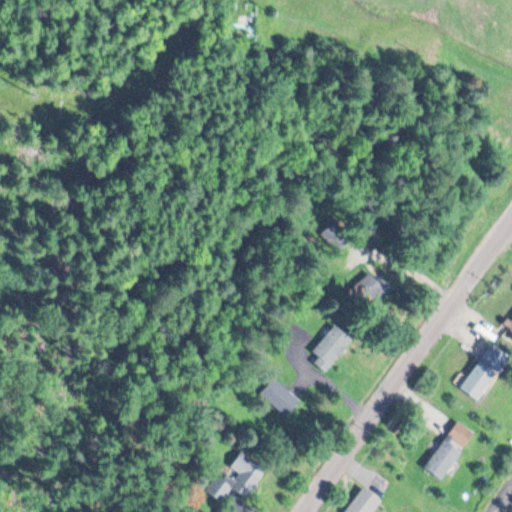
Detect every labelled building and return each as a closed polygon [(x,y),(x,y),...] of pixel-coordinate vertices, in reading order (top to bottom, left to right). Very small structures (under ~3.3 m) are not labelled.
[(339,219),(321,234),(337,254),(355,238),(339,219)] [(388,292),(369,273),(349,294),(368,313),(388,292)] [(353,339),(334,325),(309,359),(328,373),(353,339)] [(461,388),(481,402),(511,357),(492,344),(461,388)] [(301,401),(275,377),(261,392),(287,416),(301,401)] [(476,433),(458,421),(426,468),(444,480),(476,433)] [(267,468),(239,449),(208,493),(223,503),(232,489),(246,498),(267,468)] [(347,511),(373,511),(382,498),(363,486),(347,511)]
